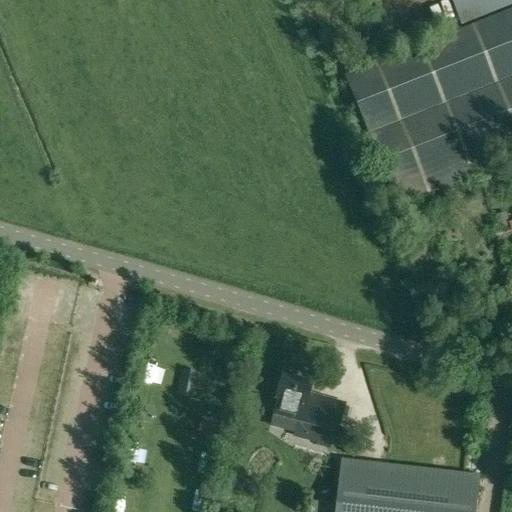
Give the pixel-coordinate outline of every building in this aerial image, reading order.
[(511,2),(511,0),(452,0),(461,22),(511,2)] [(511,10),(344,77),(393,194),(511,147),(511,10)] [(498,229),(510,227),(509,224),(507,215),(496,217),(498,229)] [(497,243),(511,239),(511,236),(510,227),(498,229),(494,230),(497,243)] [(274,410),(270,423),(295,430),(298,420),(337,431),(345,405),(310,395),(313,386),(283,378),(277,399),(280,400),(277,411),(274,410)] [(222,437),(225,423),(201,418),(198,432),(222,437)] [(378,494),(341,490),(338,511),(473,511),(477,479),(381,469),(378,494)]
